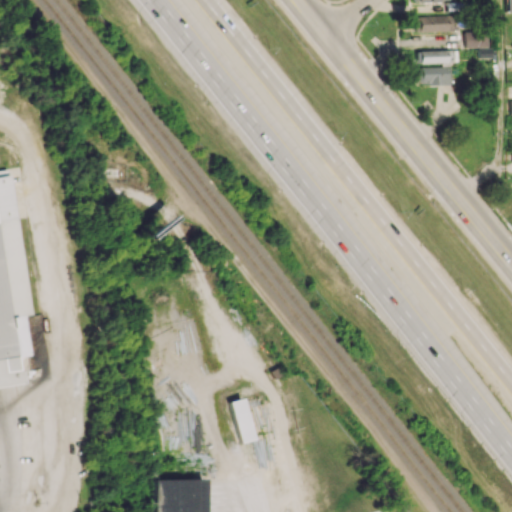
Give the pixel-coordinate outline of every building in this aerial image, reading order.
[(464,47),(479,47),(478,29),(463,30),(464,47)] [(456,49),(415,51),(415,63),(456,62),(456,49)] [(416,67),(416,84),(449,84),(448,66),(416,67)] [(0,386),(20,384),(17,357),(27,355),(22,315),(26,314),(9,175),(0,175),(0,386)] [(251,439),(240,398),(228,401),(238,442),(251,439)] [(153,479),(153,511),(207,511),(207,478),(153,479)]
